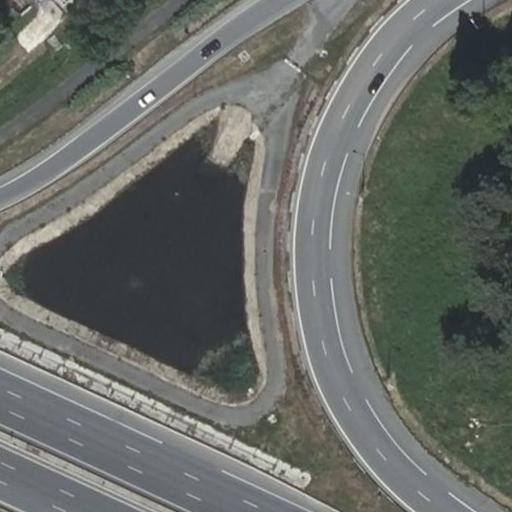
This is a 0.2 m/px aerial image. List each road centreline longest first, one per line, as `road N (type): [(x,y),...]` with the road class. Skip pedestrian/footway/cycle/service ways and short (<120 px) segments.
road 1 (motorway): [(447,511),(379,447),(346,397),(323,338),(314,280),(327,159),(351,104),(385,50),(442,0)]
road 2 (motorway): [(279,0),(66,164),(0,202)]
road 3 (motorway): [(251,511),(0,397)]
